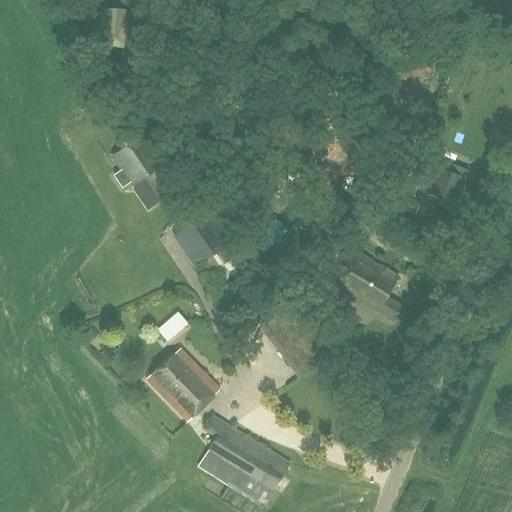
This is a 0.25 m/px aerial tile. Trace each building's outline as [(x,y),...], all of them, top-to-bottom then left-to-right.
[(122,48),(124,13),(102,11),(100,46),(122,48)] [(427,77),(431,55),(404,49),(399,72),(427,77)] [(113,158),(122,170),(113,176),(122,189),(131,183),(133,187),(143,180),(159,202),(179,188),(143,137),(113,158)] [(241,222),(261,184),(239,172),(220,209),(241,222)] [(432,194),(451,201),(460,179),(441,172),(432,194)] [(400,195),(395,208),(415,216),(419,206),(420,204),(408,198),(400,195)] [(209,214),(188,229),(209,260),(231,245),(209,214)] [(252,263),(249,257),(239,243),(218,257),(204,266),(218,287),(232,277),(231,276),(252,263)] [(398,277),(346,247),(338,260),(340,262),(335,271),(332,269),(323,285),(358,305),(360,301),(393,321),(401,307),(386,298),(398,277)] [(171,345),(195,333),(186,315),(162,327),(171,345)] [(187,423),(219,391),(180,351),(147,382),(187,423)] [(266,505),(291,466),(214,418),(207,430),(218,436),(198,468),(230,487),(232,484),(266,505)]
